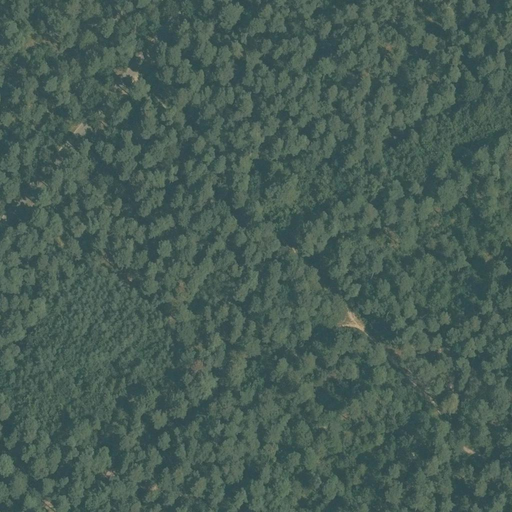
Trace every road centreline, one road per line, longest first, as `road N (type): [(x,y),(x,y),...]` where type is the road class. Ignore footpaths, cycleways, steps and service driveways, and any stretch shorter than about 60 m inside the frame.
road 1 (track): [(131,73),(347,323)]
road 2 (unclassified): [(0,233),(190,0)]
road 3 (track): [(347,323),(161,447)]
road 4 (track): [(347,323),(431,422)]
road 5 (track): [(161,447),(52,511)]
